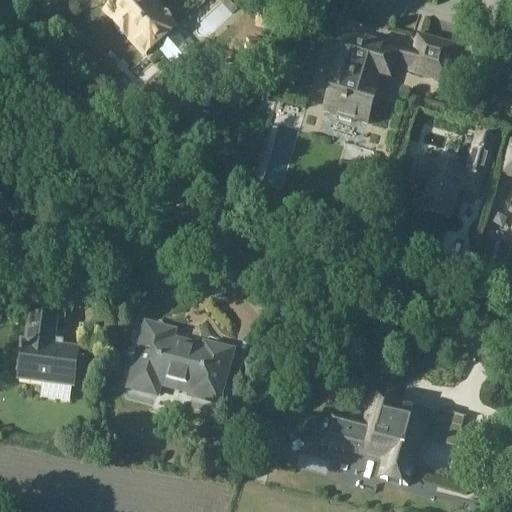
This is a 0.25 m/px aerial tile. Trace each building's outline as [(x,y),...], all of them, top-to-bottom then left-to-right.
[(106,14),(116,26),(115,27),(116,31),(120,36),(124,37),(125,36),(134,46),(136,44),(147,56),(155,48),(174,71),(185,71),(193,64),(193,54),(174,32),(173,33),(156,14),(159,11),(150,1),(150,0),(111,0),(110,2),(114,7),(106,14)] [(258,11),(255,26),(267,29),(269,14),(258,11)] [(322,114),(368,128),(377,99),(375,98),(380,83),(388,84),(392,73),(393,70),(405,74),(405,76),(448,88),(459,50),(416,38),(411,57),(345,38),(338,59),(335,58),(329,80),(333,81),(322,114)] [(273,47),(245,41),(239,74),(268,80),(273,47)] [(411,178),(430,183),(422,211),(450,219),(458,192),(465,194),(465,196),(478,199),(479,197),(490,156),(495,142),(476,137),(472,150),(465,175),(449,171),(450,168),(437,165),(437,167),(416,161),(411,178)] [(511,140),(509,140),(498,177),(511,181),(511,140)] [(407,176),(412,161),(400,158),(396,173),(407,176)] [(379,170),(361,165),(351,198),(369,203),(379,170)] [(84,186),(89,193),(95,188),(90,181),(84,186)] [(24,344),(19,380),(73,388),(79,352),(53,348),(57,323),(31,319),(28,345),(24,344)] [(177,333),(143,324),(124,392),(158,401),(161,391),(187,398),(186,401),(220,410),(236,353),(202,344),(201,348),(175,340),(177,333)] [(331,416),(321,445),(383,463),(379,479),(408,488),(427,419),(372,403),(365,426),(331,416)]
